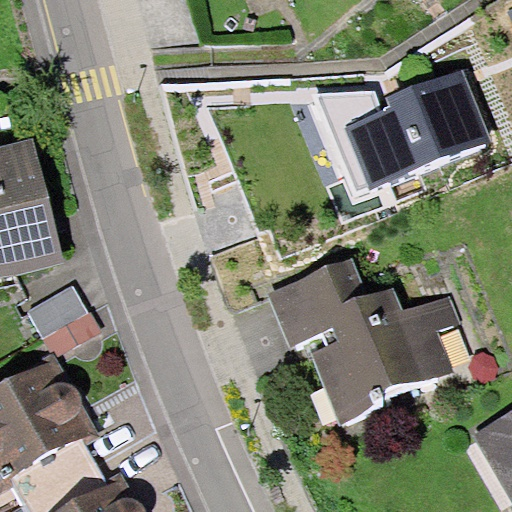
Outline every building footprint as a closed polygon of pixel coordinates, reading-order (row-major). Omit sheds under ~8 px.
[(395,115),(327,139),(352,200),(489,141),(464,71),(393,96),(395,115)] [(39,159),(0,168),(0,289),(68,272),(39,159)] [(437,337),(465,324),(451,293),(401,315),(392,294),(366,305),(350,267),(268,303),(291,354),(328,338),(337,359),(317,368),(344,428),(456,379),(437,337)] [(89,317),(72,289),(29,316),(46,344),(89,317)] [(100,443),(54,361),(0,391),(0,499),(16,491),(83,453),(100,443)] [(511,511),(511,415),(466,440),(504,511),(511,511)] [(86,511),(109,498),(83,453),(16,491),(28,511),(86,511)] [(134,511),(121,491),(109,498),(86,511),(134,511)]
